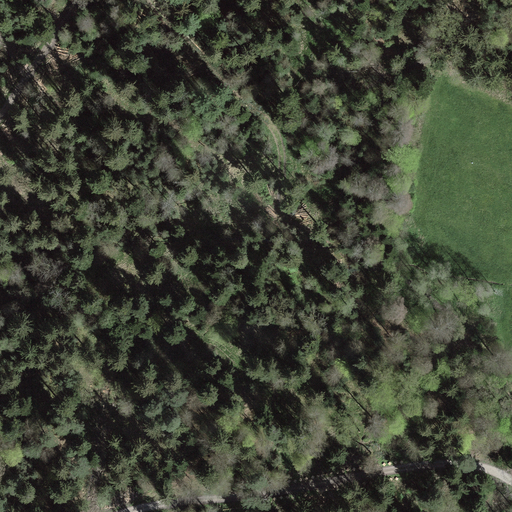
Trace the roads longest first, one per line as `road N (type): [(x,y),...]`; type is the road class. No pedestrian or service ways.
road 1 (track): [(121,511),(448,460),(491,467),(511,480)]
road 2 (track): [(0,119),(80,0)]
